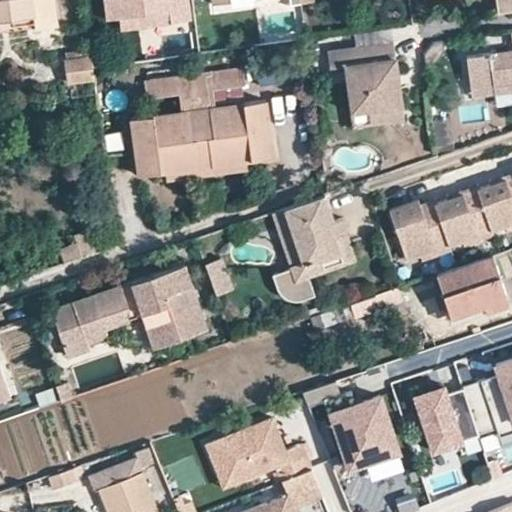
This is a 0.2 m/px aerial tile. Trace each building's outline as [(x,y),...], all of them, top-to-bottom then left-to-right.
[(0,0),(0,16),(11,15),(33,12),(34,20),(35,26),(59,23),(56,0),(0,0)] [(103,0),(106,18),(170,8),(169,0),(103,0)] [(511,0),(497,0),(500,17),(511,15),(511,0)] [(450,5),(452,15),(464,13),(462,3),(450,5)] [(11,15),(12,24),(34,20),(33,12),(11,15)] [(464,53),(468,85),(511,79),(511,29),(509,30),(510,46),(464,53)] [(364,45),(366,60),(394,56),(393,41),(364,45)] [(344,64),(350,110),(399,103),(401,103),(394,56),(366,60),(364,45),(327,50),(329,66),(344,64)] [(65,51),(66,57),(90,54),(89,47),(65,51)] [(67,68),(92,65),(90,54),(66,57),(67,68)] [(127,115),(135,171),(162,169),(243,158),(271,154),(263,98),(213,105),(211,89),(243,84),(240,64),(142,78),(145,97),(177,92),(179,108),(127,115)] [(93,79),(92,65),(67,68),(69,82),(93,79)] [(95,94),(93,79),(69,82),(71,97),(95,94)] [(350,110),(352,125),(402,118),(401,103),(399,103),(350,110)] [(275,131),(280,152),(297,148),(292,127),(275,131)] [(162,169),(163,175),(244,164),(243,158),(162,169)] [(511,173),(491,181),(492,184),(505,180),(507,185),(511,183),(511,173)] [(511,183),(507,185),(505,180),(492,184),(482,187),(482,188),(471,191),(473,197),(461,201),(459,196),(450,199),(440,202),(427,207),(431,217),(419,221),(412,202),(383,211),(400,261),(415,256),(428,252),(430,258),(446,252),(444,246),(459,241),(471,237),(473,242),(490,237),(487,231),(501,227),(511,223),(511,183)] [(450,199),(459,196),(461,201),(473,197),(471,191),(482,188),(482,187),(481,184),(449,195),(450,199)] [(328,209),(323,195),(276,211),(281,222),(274,224),(289,267),(270,273),(275,285),(275,286),(275,287),(276,288),(276,289),(277,289),(277,290),(277,291),(278,292),(279,292),(279,293),(280,294),(281,295),(282,296),(284,297),(285,297),(286,298),(288,298),(289,298),(290,298),(291,299),(292,299),(294,299),(297,298),(299,298),(313,294),(307,275),(330,266),(354,259),(343,228),(344,228),(341,216),(331,219),(326,221),(322,210),(328,209)] [(439,199),(414,207),(419,221),(431,217),(427,207),(440,202),(439,199)] [(326,221),(331,219),(328,209),(322,210),(326,221)] [(274,224),(281,222),(276,211),(270,213),(274,224)] [(503,232),(511,229),(511,223),(501,227),(503,232)] [(461,247),(473,242),(471,237),(459,241),(461,247)] [(62,260),(78,254),(74,243),(58,249),(62,260)] [(417,262),(430,258),(428,252),(415,256),(417,262)] [(436,273),(447,306),(444,309),(449,321),(486,309),(486,310),(507,302),(491,254),(436,273)] [(217,259),(201,265),(212,296),(227,290),(217,259)] [(150,347),(204,328),(183,263),(51,308),(67,356),(87,348),(86,342),(106,335),(103,327),(139,314),(150,347)] [(310,316),(315,329),(326,328),(326,325),(402,301),(398,285),(395,286),(310,316)] [(464,385),(480,432),(498,426),(501,435),(511,431),(511,356),(496,362),(499,372),(463,383),(464,385)] [(148,371),(150,413),(181,411),(179,369),(148,371)] [(334,379),(304,389),(310,404),(325,398),(345,452),(395,433),(378,390),(354,400),(349,388),(339,392),(334,379)] [(434,447),(480,432),(464,385),(449,391),(446,383),(415,393),(434,447)] [(313,467),(314,465),(304,440),(288,446),(275,413),(208,440),(219,468),(234,462),(240,478),(277,463),(284,478),(313,467)] [(511,431),(501,435),(504,445),(511,442),(511,431)] [(148,461),(141,445),(132,449),(133,451),(137,460),(139,465),(148,461)] [(136,472),(140,470),(133,455),(86,475),(91,490),(96,488),(136,472)] [(234,462),(219,468),(225,484),(240,478),(234,462)] [(47,475),(51,487),(77,478),(76,475),(84,473),(81,464),(47,475)] [(239,511),(298,511),(296,506),(326,494),(315,466),(313,467),(284,478),(289,492),(239,511)] [(106,511),(115,511),(116,511),(156,511),(140,470),(136,472),(96,488),(106,511)] [(511,511),(511,503),(490,511),(511,511)]
